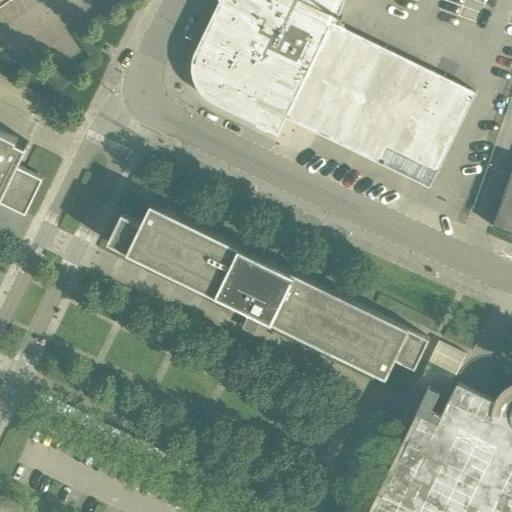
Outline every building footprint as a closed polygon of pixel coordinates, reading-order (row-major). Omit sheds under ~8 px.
[(214,102),(255,122),(257,123),(256,124),(267,130),(268,129),(271,130),(281,127),(286,116),(430,186),(476,91),(336,23),(344,0),(220,0),(194,53),(192,61),(192,70),(193,77),(196,85),(201,92),(207,97),(214,102)] [(0,72),(0,95),(45,117),(53,99),(0,72)] [(0,198),(26,212),(44,176),(19,164),(29,142),(28,141),(26,144),(17,139),(19,137),(0,127),(0,198)] [(511,169),(492,226),(511,232),(511,169)] [(151,201),(142,221),(122,212),(108,242),(233,302),(234,300),(243,305),(243,306),(244,307),(245,307),(246,306),(251,309),(247,317),(249,318),(248,320),(257,324),(258,322),(260,323),(264,315),(269,318),(268,320),(386,377),(395,358),(415,367),(429,337),(151,201)] [(430,386),(446,393),(464,355),(437,342),(419,380),(430,386)] [(418,412),(369,511),(511,511),(511,383),(510,384),(502,391),(497,398),(489,394),(464,382),(460,380),(452,396),(446,393),(430,386),(418,412)]
